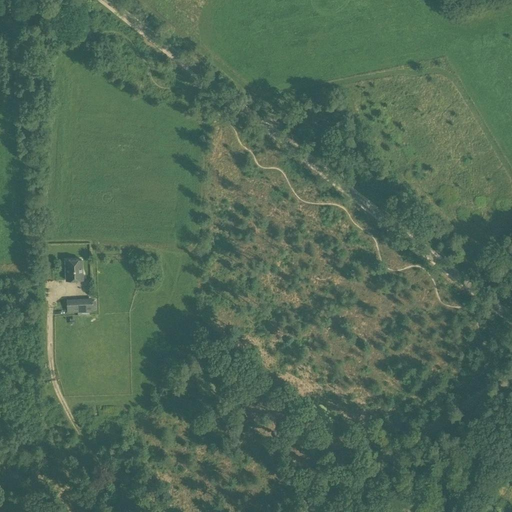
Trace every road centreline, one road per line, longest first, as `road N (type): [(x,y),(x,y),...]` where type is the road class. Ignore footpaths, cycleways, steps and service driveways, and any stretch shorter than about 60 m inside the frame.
road 1 (unclassified): [(511,320),(103,0)]
road 2 (unclassified): [(298,511),(511,377)]
